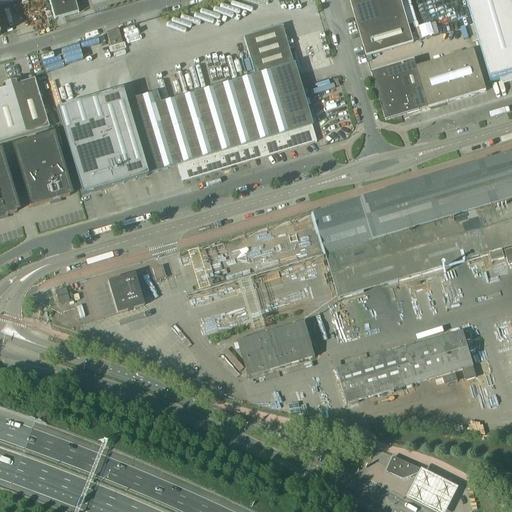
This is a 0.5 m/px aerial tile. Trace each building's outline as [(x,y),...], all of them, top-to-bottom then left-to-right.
[(47,0),(54,20),(78,13),(73,0),(47,0)] [(349,0),(366,57),(413,43),(400,0),(349,0)] [(471,0),(496,82),(501,80),(511,76),(511,6),(510,0),(471,0)] [(281,27),(243,38),(254,77),(293,65),(281,27)] [(110,47),(122,44),(118,30),(106,33),(110,47)] [(385,122),(402,117),(486,92),(473,48),(464,51),(465,54),(417,68),(414,61),(371,74),(385,122)] [(254,77),(207,91),(225,152),(229,151),(230,155),(234,167),(249,163),(316,143),(293,65),(254,77)] [(9,82),(25,136),(48,129),(33,80),(16,85),(15,82),(17,82),(17,81),(15,81),(13,81),(11,82),(9,82)] [(0,89),(0,135),(2,142),(25,136),(9,82),(7,83),(5,84),(3,85),(1,86),(2,86),(3,85),(4,89),(0,89)] [(121,91),(55,111),(81,197),(147,177),(146,176),(177,167),(182,182),(220,171),(230,168),(234,167),(230,155),(229,151),(225,152),(207,91),(159,105),(156,94),(124,103),(121,91)] [(51,138),(12,150),(30,208),(50,202),(50,205),(59,202),(58,200),(69,196),(51,138)] [(511,156),(313,216),(339,300),(343,313),(355,310),(351,297),(490,255),(492,262),(504,259),(502,252),(511,248),(511,156)] [(16,212),(0,160),(0,219),(6,218),(5,216),(16,212)] [(152,270),(155,282),(165,279),(162,267),(152,270)] [(107,283),(116,315),(143,307),(134,275),(107,283)] [(54,292),(58,304),(69,301),(65,289),(54,292)] [(303,322),(237,341),(248,377),(314,358),(303,322)] [(336,370),(346,404),(455,372),(463,370),(466,381),(476,378),(473,366),(463,332),(336,370)] [(411,476),(415,468),(393,458),(386,472),(391,474),(392,474),(403,479),(411,476)] [(447,511),(459,490),(422,470),(408,499),(432,511),(447,511)]
